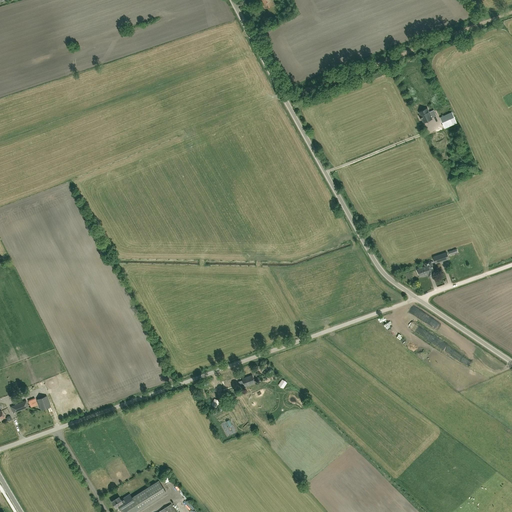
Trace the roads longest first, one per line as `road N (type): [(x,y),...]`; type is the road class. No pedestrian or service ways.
road 1 (unclassified): [(0,449),(416,299)]
road 2 (unclassified): [(416,299),(377,265),(233,0)]
road 3 (track): [(511,12),(285,98)]
